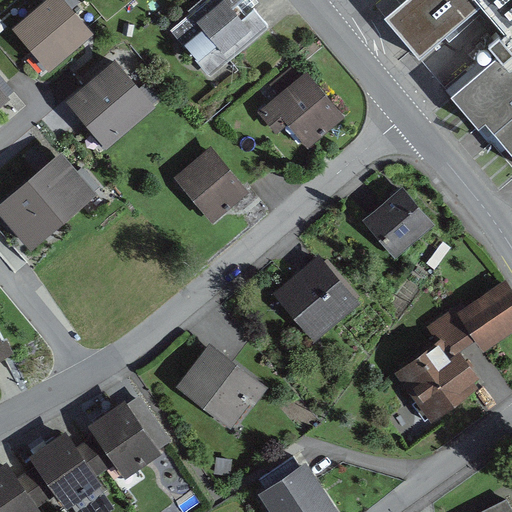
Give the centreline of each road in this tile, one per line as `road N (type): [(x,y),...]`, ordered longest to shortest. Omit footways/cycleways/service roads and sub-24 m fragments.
road 1 (residential): [(80,372),(155,329),(402,108)]
road 2 (residential): [(511,247),(402,108)]
road 3 (residential): [(511,426),(383,511)]
road 4 (residential): [(402,108),(312,0)]
road 5 (residential): [(80,372),(0,267)]
